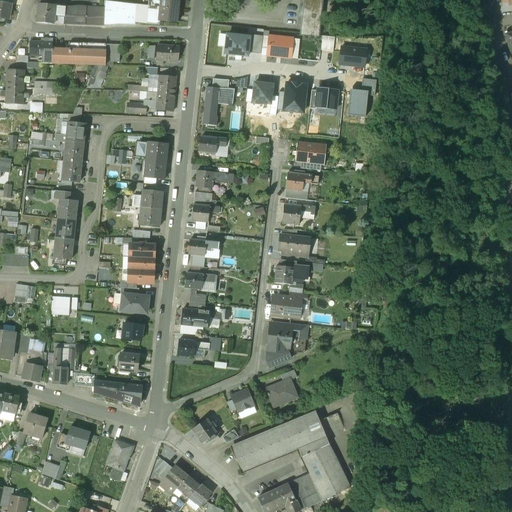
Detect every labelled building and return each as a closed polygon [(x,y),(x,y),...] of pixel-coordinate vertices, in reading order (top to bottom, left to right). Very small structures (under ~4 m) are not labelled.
[(177,3),(148,0),(147,9),(160,10),(158,23),(159,24),(176,25),(177,17),(176,17),(177,3)] [(320,0),(303,0),(300,30),(299,38),(317,39),(320,0)] [(0,3),(0,19),(8,20),(11,5),(0,3)] [(124,6),(105,4),(104,10),(104,26),(124,27),(124,6)] [(55,7),(38,5),(36,23),(53,25),(55,7)] [(147,9),(124,6),(124,27),(134,27),(134,25),(155,27),(159,25),(159,24),(158,23),(160,10),(147,9)] [(86,9),(55,7),(53,25),(85,26),(86,9)] [(104,10),(86,9),(85,26),(104,27),(104,26),(104,10)] [(262,39),(249,37),(248,40),(247,55),(260,57),(260,51),(262,39)] [(247,55),(248,40),(226,38),(224,56),(246,59),(247,55)] [(52,39),(44,39),(44,43),(31,42),(30,57),(44,57),(44,61),(52,62),(52,52),(52,50),(52,39)] [(290,61),(292,42),(268,39),(266,51),(266,59),(290,61)] [(52,62),(51,65),(94,66),(105,67),(105,58),(106,46),(69,44),(69,51),(52,50),(52,52),(52,62)] [(179,49),(157,47),(155,61),(178,63),(179,49)] [(365,53),(339,51),(337,67),(363,69),(365,53)] [(105,67),(94,66),(83,90),(100,90),(110,67),(105,67)] [(24,72),(7,71),(6,87),(23,88),(24,72)] [(147,93),(157,94),(158,77),(157,76),(149,76),(147,93)] [(175,78),(158,77),(157,94),(174,95),(175,78)] [(212,89),(227,91),(228,83),(212,81),(212,89)] [(375,83),(360,81),(359,93),(366,94),(366,98),(373,98),(375,83)] [(252,104),(270,106),(272,86),(254,84),(252,104)] [(285,86),(284,95),(282,113),(302,115),(305,88),(299,87),(299,86),(291,86),(291,87),(285,86)] [(23,88),(6,87),(5,104),(22,105),(23,88)] [(212,89),(206,89),(202,126),(216,127),(217,118),(215,118),(217,105),(232,107),(233,92),(227,91),(212,89)] [(336,93),(317,91),(317,94),(315,110),(334,112),(336,93)] [(348,92),(346,118),(364,120),(366,98),(366,94),(359,93),(348,92)] [(315,110),(317,94),(310,93),(308,110),(315,111),(315,110)] [(174,95),(157,94),(156,102),(155,108),(155,110),(172,112),(174,95)] [(284,95),(278,94),(276,112),(282,113),(284,95)] [(31,103),(30,113),(43,113),(43,103),(31,103)] [(145,115),(146,108),(143,108),(129,106),(128,114),(145,115)] [(68,115),(67,123),(79,124),(80,116),(68,115)] [(79,124),(67,123),(65,143),(84,145),(86,125),(79,124)] [(65,136),(31,133),(30,139),(65,143),(65,136)] [(216,140),(201,138),(199,153),(215,155),(216,146),(216,140)] [(258,138),(256,138),(255,145),(268,146),(268,140),(268,139),(258,138)] [(65,143),(30,139),(29,146),(64,150),(65,143)] [(322,145),(296,142),(294,163),(300,164),(320,166),(322,145)] [(84,145),(65,143),(63,162),(82,164),(84,145)] [(167,145),(147,143),(147,145),(146,156),(145,160),(165,162),(167,145)] [(147,145),(140,144),(137,146),(137,155),(146,156),(147,145)] [(117,164),(118,157),(106,156),(105,163),(117,164)] [(0,158),(0,166),(11,167),(12,160),(0,158)] [(165,162),(145,160),(144,178),(163,180),(165,162)] [(82,164),(63,162),(61,181),(71,182),(80,183),(82,164)] [(320,166),(300,164),(300,170),(319,172),(320,166)] [(11,167),(0,166),(0,172),(16,174),(16,168),(11,167)] [(213,174),(197,172),(195,189),(201,189),(201,192),(209,193),(209,190),(211,190),(212,183),(213,174)] [(233,176),(213,174),(212,183),(232,185),(233,176)] [(303,176),(287,174),(285,190),(301,192),(302,184),(303,176)] [(318,178),(303,176),(302,184),(317,186),(318,178)] [(70,190),(71,182),(61,181),(57,180),(57,189),(70,190)] [(301,192),(285,190),(284,199),(303,201),(304,192),(301,192)] [(162,193),(142,191),(142,192),(142,197),(140,208),(140,209),(160,211),(161,200),(162,200),(162,194),(162,193)] [(70,194),(57,192),(56,200),(59,201),(59,200),(70,201),(70,194)] [(195,194),(194,201),(211,202),(211,196),(195,194)] [(142,197),(134,196),(132,208),(140,208),(142,197)] [(70,201),(59,200),(59,201),(57,220),(75,222),(77,202),(70,201)] [(194,201),(194,207),(209,209),(211,202),(194,201)] [(300,207),(283,205),(281,224),(298,226),(299,218),(300,207)] [(209,209),(194,207),(192,223),(208,225),(209,209)] [(313,209),(300,207),(299,218),(312,220),(313,209)] [(160,211),(140,209),(139,225),(138,225),(138,226),(159,228),(158,228),(159,222),(159,221),(160,211)] [(263,209),(253,212),(255,218),(265,215),(263,209)] [(75,222),(57,220),(56,239),(74,241),(75,222)] [(307,239),(279,235),(278,250),(285,251),(285,254),(305,257),(307,239)] [(74,241),(56,239),(54,258),(66,259),(72,260),(74,241)] [(206,243),(190,242),(188,256),(193,256),(204,257),(205,253),(206,243)] [(218,244),(206,243),(205,253),(211,254),(211,249),(217,250),(218,244)] [(138,245),(130,245),(129,245),(129,258),(154,259),(154,246),(138,245)] [(28,256),(1,255),(1,266),(27,268),(28,256)] [(203,270),(204,257),(193,256),(192,269),(203,270)] [(66,259),(54,258),(53,265),(65,266),(66,259)] [(154,259),(129,258),(128,270),(153,271),(154,259)] [(279,267),(275,266),(273,283),(289,285),(291,285),(291,284),(291,280),(292,268),(279,267)] [(295,267),(294,267),(292,267),(292,268),(291,280),(302,282),(302,278),(305,278),(306,275),(307,268),(295,267)] [(153,271),(128,270),(128,282),(128,283),(137,283),(153,284),(153,271)] [(203,276),(186,274),(185,289),(188,289),(192,290),(197,290),(201,291),(202,282),(203,276)] [(301,285),(291,284),(291,285),(289,285),(288,292),(288,293),(294,293),(300,294),(301,285)] [(53,296),(78,296),(79,286),(53,286),(53,296)] [(122,289),(120,289),(120,295),(122,295),(138,297),(139,289),(136,289),(122,289)] [(192,293),(191,293),(190,302),(205,303),(206,295),(196,293),(192,293)] [(138,297),(122,295),(121,311),(146,314),(148,298),(138,297)] [(293,298),(273,296),(271,315),(298,318),(300,299),(293,298)] [(69,316),(70,298),(51,297),(51,315),(69,316)] [(204,312),(205,303),(190,302),(189,308),(194,308),(194,311),(204,312)] [(194,311),(182,310),(181,325),(197,326),(198,317),(209,318),(210,313),(208,313),(204,312),(194,311)] [(306,325),(285,323),(284,329),(299,330),(306,331),(306,325)] [(142,326),(124,324),(122,339),(140,342),(142,326)] [(284,329),(268,327),(266,351),(268,351),(283,352),(285,336),(298,337),(299,330),(284,329)] [(15,334),(3,333),(0,351),(0,356),(12,359),(15,334)] [(30,337),(22,335),(19,352),(28,353),(30,337)] [(298,337),(285,336),(283,352),(288,353),(304,353),(305,338),(298,337)] [(210,337),(209,343),(208,351),(219,352),(220,339),(210,337)] [(194,342),(179,340),(177,356),(193,357),(194,342)] [(209,343),(194,342),(194,349),(208,351),(209,343)] [(43,353),(29,350),(26,365),(41,368),(43,353)] [(283,352),(268,351),(267,356),(265,357),(265,359),(268,366),(269,367),(269,368),(290,359),(288,353),(283,352)] [(138,357),(120,354),(119,369),(129,370),(129,372),(137,373),(138,357)] [(41,368),(26,365),(23,378),(38,381),(39,377),(41,378),(43,369),(41,368)] [(59,367),(54,367),(53,378),(53,384),(67,385),(68,368),(59,367)] [(293,371),(280,376),(282,382),(288,380),(295,377),(293,371)] [(94,376),(73,373),(72,385),(94,387),(94,382),(94,376)] [(282,382),(265,389),(267,393),(266,393),(267,395),(268,395),(272,407),(281,404),(280,401),(295,395),(288,380),(282,382)] [(94,382),(94,387),(94,392),(93,392),(136,406),(140,404),(141,387),(129,386),(94,382)] [(247,390),(230,397),(232,400),(235,410),(237,413),(254,406),(247,390)] [(20,397),(6,394),(2,412),(9,413),(16,415),(16,413),(18,403),(20,397)] [(235,410),(232,400),(226,403),(230,412),(235,410)] [(47,420),(29,414),(24,431),(42,436),(47,420)] [(336,415),(318,423),(325,439),(343,431),(336,415)] [(206,419),(191,429),(201,443),(206,440),(213,435),(215,433),(206,419)] [(301,419),(232,447),(242,472),(296,449),(300,458),(328,445),(325,439),(318,423),(318,421),(304,427),(301,419)] [(78,429),(71,427),(68,436),(65,444),(68,445),(85,450),(87,444),(90,434),(90,433),(83,431),(83,430),(78,428),(78,429)] [(233,430),(222,438),(226,443),(238,438),(233,430)] [(25,435),(19,433),(16,446),(22,447),(25,435)] [(68,436),(61,434),(57,447),(66,450),(68,445),(65,444),(68,436)] [(100,437),(90,434),(87,444),(97,447),(100,437)] [(114,441),(106,465),(114,468),(123,471),(124,471),(131,451),(129,450),(127,447),(128,445),(114,441)] [(328,445),(300,458),(308,475),(336,462),(328,445)] [(6,446),(0,452),(0,457),(1,458),(9,449),(6,446)] [(336,462),(308,475),(320,501),(323,500),(333,495),(348,488),(340,471),(336,462)] [(59,468),(45,463),(42,475),(55,479),(59,468)] [(175,466),(172,469),(168,465),(166,467),(171,471),(165,477),(166,478),(177,487),(186,477),(181,472),(182,472),(175,466)] [(166,467),(158,476),(163,480),(163,481),(166,478),(165,477),(171,471),(166,467)] [(123,471),(114,468),(110,478),(120,481),(123,471)] [(308,475),(287,484),(299,511),(320,501),(308,475)] [(17,486),(33,490),(35,481),(19,477),(17,486)] [(186,477),(177,487),(190,497),(198,487),(193,482),(186,477)] [(177,487),(166,478),(163,481),(163,480),(160,483),(172,493),(177,487)] [(297,511),(299,511),(287,484),(277,489),(280,497),(283,496),(286,504),(284,505),(287,511),(297,511)] [(198,487),(190,497),(201,506),(211,494),(200,485),(198,487)] [(14,489),(7,487),(3,507),(9,508),(12,496),(12,494),(14,489)] [(277,489),(257,498),(263,511),(270,511),(275,510),(284,505),(286,504),(283,496),(280,497),(277,489)] [(24,511),(27,499),(12,496),(9,508),(8,511),(24,511)] [(309,511),(326,505),(323,500),(320,501),(299,511),(309,511)]
